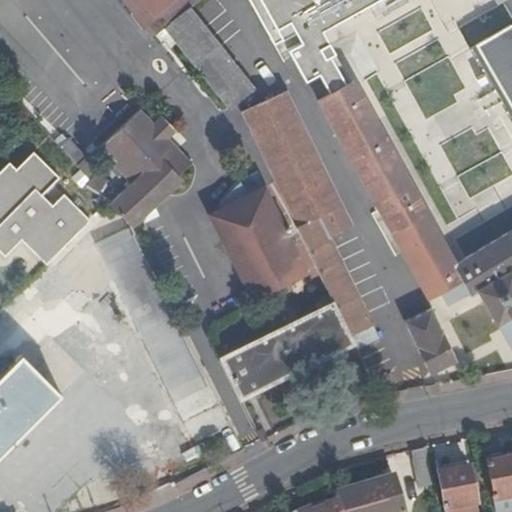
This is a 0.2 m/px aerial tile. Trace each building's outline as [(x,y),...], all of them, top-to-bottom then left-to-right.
[(152,37),(160,31),(174,48),(177,47),(180,45),(142,0),(116,0),(141,31),(145,28),(152,37)] [(142,0),(180,45),(178,46),(228,109),(251,87),(190,10),(201,0),(200,0),(142,0)] [(254,0),(276,39),(289,32),(294,41),(281,48),(310,101),(318,98),(346,82),(317,29),(359,7),(372,0),(254,0)] [(452,0),(434,0),(345,46),(360,73),(415,42),(462,17),(452,0)] [(479,10),(365,71),(368,76),(381,69),(390,87),(476,40),(471,31),(490,20),(484,10),(479,10)] [(511,24),(477,43),(511,104),(511,24)] [(175,49),(225,111),(228,109),(178,46),(175,49)] [(346,82),(318,98),(427,295),(440,289),(446,299),(452,297),(460,292),(467,289),(469,293),(478,288),(483,298),(467,306),(458,310),(454,312),(454,328),(449,331),(436,306),(405,320),(430,371),(434,369),(437,374),(477,353),(479,359),(509,343),(511,350),(511,356),(507,360),(511,369),(511,368),(511,229),(474,252),(468,255),(437,200),(441,198),(399,123),(385,130),(358,81),(355,83),(353,79),(346,82)] [(277,97),(241,114),(250,132),(292,109),(284,94),(277,97)] [(297,108),(254,132),(335,301),(355,342),(380,393),(401,383),(380,337),(378,338),(328,234),(351,223),(297,108)] [(138,112),(98,147),(113,163),(111,166),(127,182),(158,153),(177,172),(190,164),(166,140),(174,133),(159,116),(151,125),(138,112)] [(59,146),(58,147),(89,180),(95,170),(66,139),(59,146)] [(159,155),(109,201),(133,229),(181,182),(178,178),(182,174),(177,173),(159,155)] [(89,180),(84,188),(96,194),(106,179),(95,170),(89,180)] [(77,204),(46,171),(0,214),(0,250),(13,238),(27,252),(77,204)] [(474,252),(511,229),(511,183),(458,215),(460,217),(456,220),(474,252)] [(267,186),(212,213),(252,296),(307,270),(267,186)] [(129,227),(98,242),(175,401),(207,385),(129,227)] [(467,306),(460,292),(452,297),(458,310),(467,306)] [(355,342),(335,301),(220,355),(240,396),(355,342)] [(0,457),(63,394),(21,351),(0,372),(0,457)] [(425,447),(409,450),(417,490),(432,487),(425,447)] [(511,511),(511,460),(488,465),(496,503),(509,501),(510,511),(511,511)] [(460,511),(460,509),(475,506),(467,469),(435,474),(442,511),(460,511)] [(334,492),(337,501),(341,511),(399,511),(391,479),(334,492)] [(309,511),(307,508),(297,511),(341,511),(337,501),(310,511),(309,511)]
